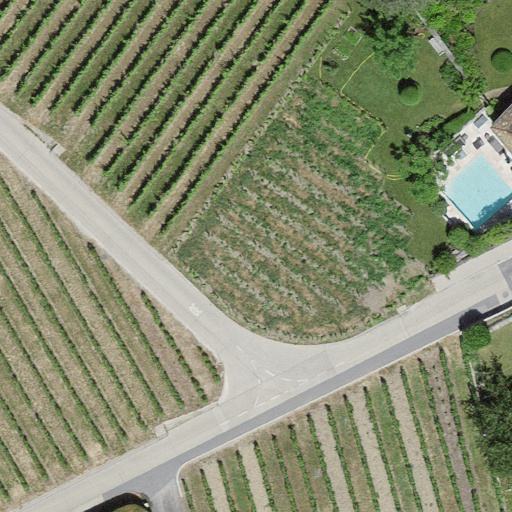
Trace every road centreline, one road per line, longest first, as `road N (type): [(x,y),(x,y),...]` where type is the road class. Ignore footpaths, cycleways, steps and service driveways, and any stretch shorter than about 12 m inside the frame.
road 1 (residential): [(0,128),(284,393)]
road 2 (residential): [(54,511),(284,393)]
road 3 (residential): [(284,393),(511,281)]
